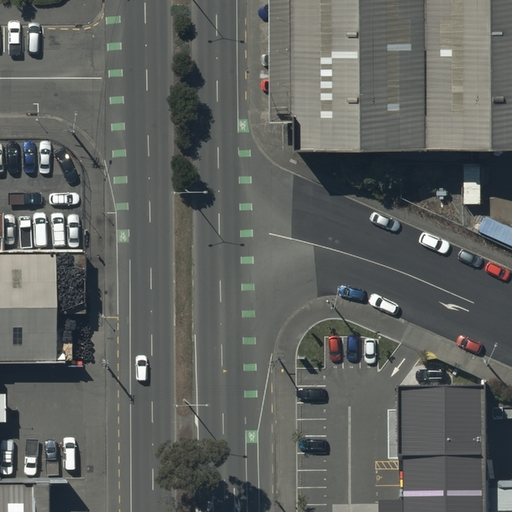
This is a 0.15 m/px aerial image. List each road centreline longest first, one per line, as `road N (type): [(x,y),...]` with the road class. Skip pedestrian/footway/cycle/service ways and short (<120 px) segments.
road 1 (primary): [(151,511),(143,79)]
road 2 (residential): [(511,320),(404,272),(301,240),(221,236)]
road 3 (primary): [(221,236),(225,511)]
road 4 (primary): [(217,0),(221,236)]
road 5 (unclassified): [(0,78),(143,79)]
